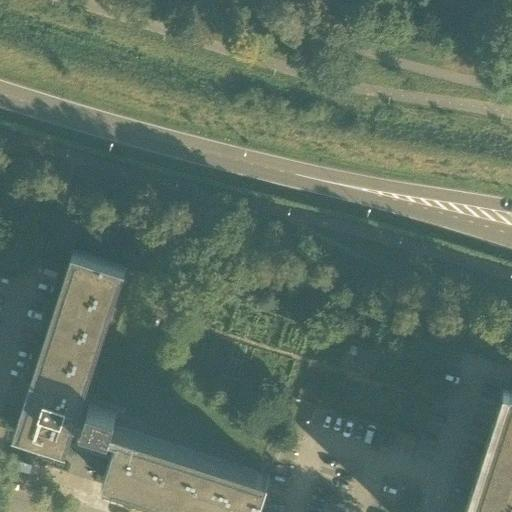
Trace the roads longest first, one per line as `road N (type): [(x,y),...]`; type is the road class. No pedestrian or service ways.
road 1 (secondary): [(223,159),(511,236)]
road 2 (secondary): [(511,209),(223,159)]
road 3 (secondary): [(223,159),(0,93)]
